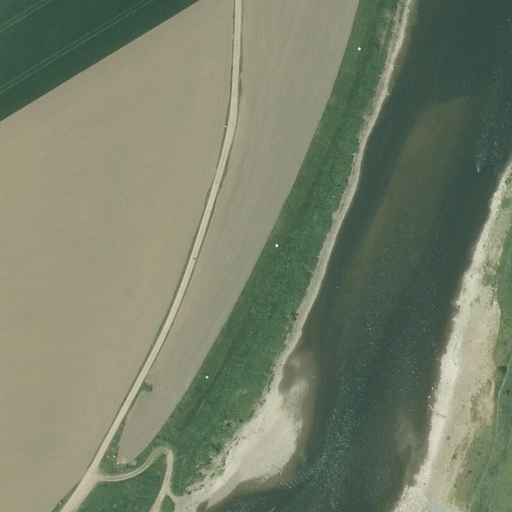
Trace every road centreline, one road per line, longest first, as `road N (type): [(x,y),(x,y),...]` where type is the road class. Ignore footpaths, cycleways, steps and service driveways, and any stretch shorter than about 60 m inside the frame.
road 1 (unclassified): [(63,511),(166,329),(190,267),(231,124),(238,0)]
road 2 (track): [(85,478),(131,475),(165,449),(155,511)]
